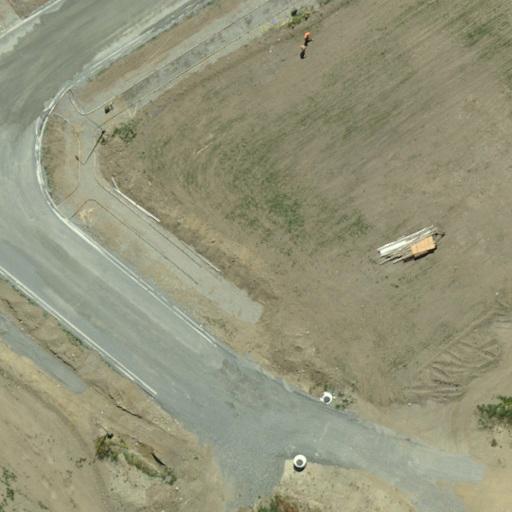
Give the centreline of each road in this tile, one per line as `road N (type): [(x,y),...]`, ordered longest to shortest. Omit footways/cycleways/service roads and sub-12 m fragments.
road 1 (residential): [(511,473),(431,469),(303,432),(221,381),(0,213)]
road 2 (residential): [(122,0),(0,76)]
